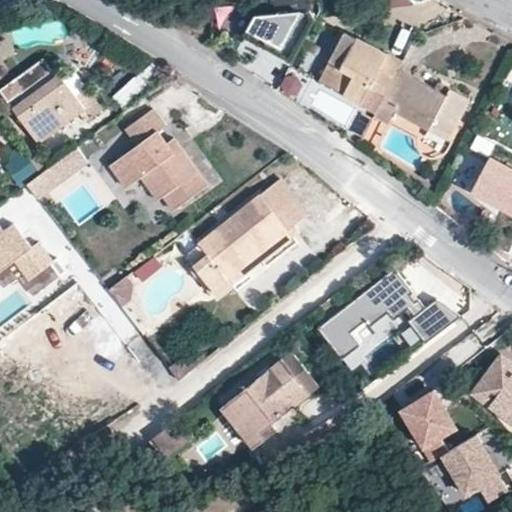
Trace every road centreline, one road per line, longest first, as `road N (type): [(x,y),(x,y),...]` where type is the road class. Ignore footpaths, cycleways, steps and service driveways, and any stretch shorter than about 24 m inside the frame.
road 1 (residential): [(0,500),(114,436),(407,221)]
road 2 (residential): [(407,221),(165,42),(84,0)]
road 3 (residential): [(511,299),(407,221)]
